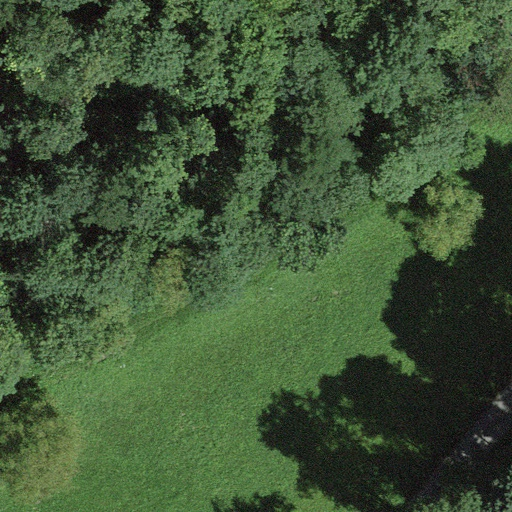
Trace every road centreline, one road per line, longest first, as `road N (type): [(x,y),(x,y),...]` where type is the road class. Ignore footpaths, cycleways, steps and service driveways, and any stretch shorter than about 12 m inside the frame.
road 1 (track): [(511,97),(279,248),(0,388)]
road 2 (track): [(427,511),(511,410)]
